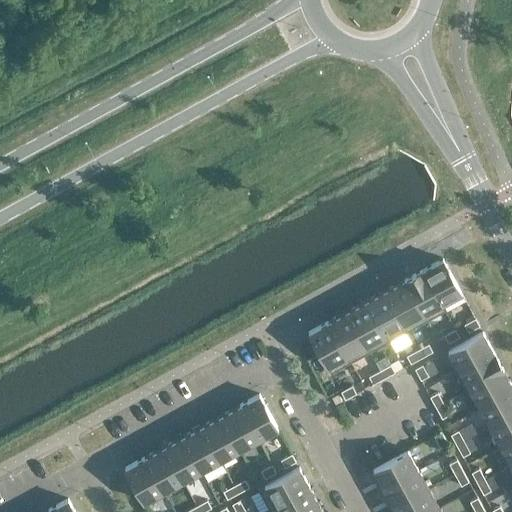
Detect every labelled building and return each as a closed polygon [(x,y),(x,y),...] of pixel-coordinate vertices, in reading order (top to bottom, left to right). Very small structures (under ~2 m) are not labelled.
[(442,258),(422,268),(441,303),(442,303),(461,292),(442,258)] [(426,320),(445,309),(442,303),(441,303),(422,268),(403,279),(426,320)] [(403,279),(384,289),(407,330),(426,320),(403,279)] [(388,341),(407,330),(384,289),(365,300),(384,334),(388,341)] [(388,341),(384,334),(365,300),(346,310),(365,345),(369,351),(388,341)] [(369,351),(365,345),(346,310),(327,320),(346,355),(350,361),(369,351)] [(464,323),(468,331),(479,325),(475,317),(464,323)] [(350,361),(346,355),(327,320),(308,331),(330,372),(350,361)] [(444,334),(448,342),(459,336),(455,328),(444,334)] [(447,350),(458,369),(493,351),(482,331),(447,350)] [(428,343),(417,349),(421,357),(432,351),(428,343)] [(406,355),(410,363),(421,357),(417,349),(406,355)] [(503,370),(493,351),(458,369),(469,388),(503,370)] [(390,364),(379,370),(383,377),(394,371),(390,364)] [(414,368),(420,379),(428,375),(422,364),(414,368)] [(368,376),(372,383),(383,377),(379,370),(368,376)] [(469,388),(479,407),(511,389),(511,385),(503,370),(469,388)] [(375,397),(396,387),(392,379),(371,388),(375,397)] [(340,391),(344,399),(355,392),(351,385),(340,391)] [(511,389),(479,407),(489,426),(511,413),(511,389)] [(429,396),(435,407),(443,403),(437,392),(429,396)] [(259,393),(239,404),(258,439),(278,428),(259,393)] [(435,407),(441,418),(449,413),(443,403),(435,407)] [(239,404),(220,414),(239,449),(258,439),(239,404)] [(511,413),(489,426),(500,445),(511,438),(511,413)] [(220,414),(201,425),(220,459),(239,449),(220,414)] [(201,425),(182,435),(201,470),(220,459),(201,425)] [(450,434),(456,445),(464,440),(458,430),(450,434)] [(433,435),(439,446),(447,442),(441,431),(433,435)] [(182,435),(163,446),(182,480),(201,470),(182,435)] [(511,438),(500,445),(510,464),(511,463),(511,438)] [(469,451),(464,440),(456,445),(462,456),(469,451)] [(163,446),(144,456),(163,491),(182,480),(163,446)] [(407,449),(372,468),(383,488),(418,469),(407,449)] [(280,459),(284,467),(295,461),(291,453),(280,459)] [(124,467),(143,501),(163,491),(144,456),(124,467)] [(449,463),(455,474),(462,469),(456,459),(449,463)] [(260,470),(264,478),(276,471),(271,464),(260,470)] [(268,509),(275,505),(309,486),(299,466),(258,489),(268,509)] [(471,472),(477,483),(484,478),(478,467),(471,472)] [(428,488),(418,469),(383,488),(394,507),(428,488)] [(455,474),(460,485),(468,480),(462,469),(455,474)] [(477,483),(483,493),(490,489),(484,478),(477,483)] [(244,479),(234,485),(238,492),(249,486),(244,479)] [(227,498),(238,492),(234,485),(223,491),(227,498)] [(309,486),(275,505),(268,509),(270,511),(307,511),(320,505),(309,486)] [(429,511),(439,507),(428,488),(394,507),(396,511),(429,511)] [(477,496),(469,501),(475,511),(483,507),(477,496)] [(75,511),(67,498),(47,509),(49,511),(75,511)] [(207,499),(196,505),(199,511),(201,511),(211,507),(207,499)] [(231,503),(236,511),(241,511),(245,510),(239,499),(231,503)]
